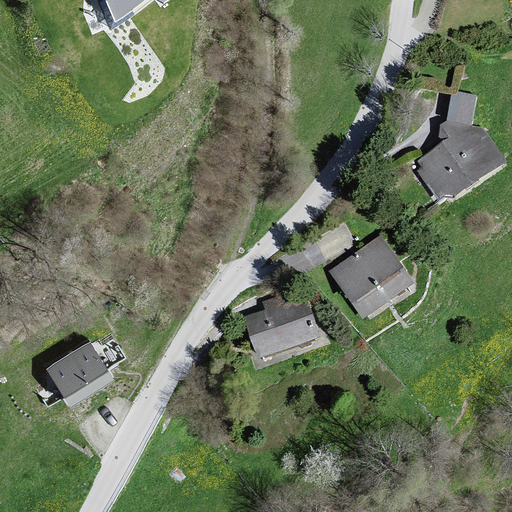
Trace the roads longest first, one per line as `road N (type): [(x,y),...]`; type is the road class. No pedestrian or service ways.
road 1 (unclassified): [(89,511),(209,309),(360,134),(391,61),(402,0)]
road 2 (track): [(233,280),(261,160),(266,62),(258,0)]
